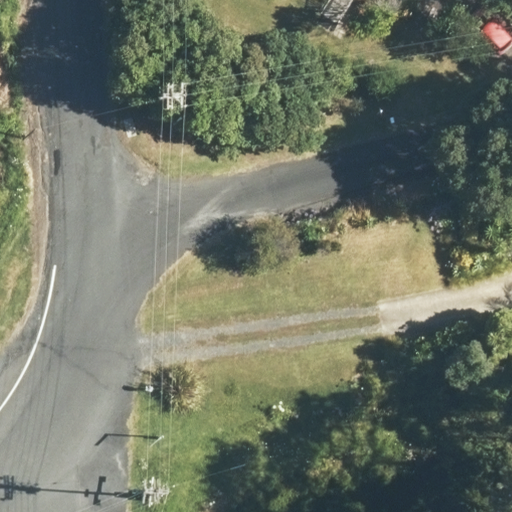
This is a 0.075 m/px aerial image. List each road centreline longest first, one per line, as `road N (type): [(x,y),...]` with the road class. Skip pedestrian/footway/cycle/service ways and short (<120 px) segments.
road 1 (residential): [(116,312),(157,271),(235,237),(511,154)]
road 2 (residential): [(116,312),(86,0)]
road 3 (residential): [(0,448),(116,312)]
